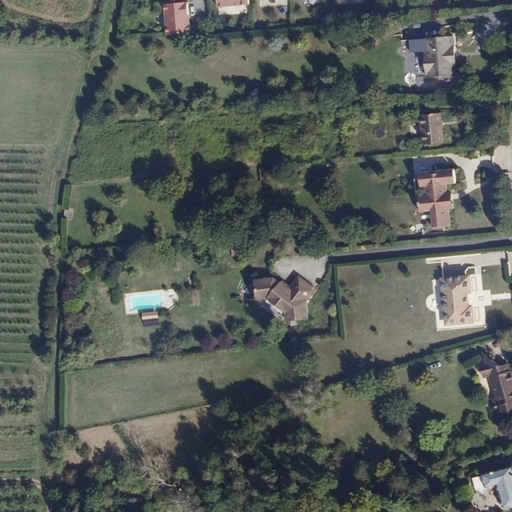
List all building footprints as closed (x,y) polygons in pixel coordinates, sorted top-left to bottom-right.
[(187,15),(186,1),(162,3),(165,34),(188,32),(187,22),(185,22),(185,16),(187,15)] [(423,56),(423,58),(450,56),(450,53),(452,53),(452,41),(425,43),(426,55),(423,56)] [(450,56),(423,58),(424,81),(454,78),(453,63),(450,63),(450,56)] [(444,143),(442,113),(421,115),(423,145),(444,143)] [(453,171),(419,176),(421,189),(425,189),(426,199),(419,200),(421,215),(432,213),(435,230),(452,228),(450,211),(447,196),(446,186),(455,184),(453,171)] [(475,293),(473,278),(447,282),(449,296),(447,296),(449,313),(452,313),(454,327),(480,323),(478,308),(475,308),(473,293),(475,293)] [(292,331),(313,327),(310,311),(321,301),(308,285),(296,295),(289,287),(288,288),(283,282),(261,286),(265,308),(276,306),(291,323),(292,331)] [(486,382),(493,380),(498,401),(490,403),(493,413),(496,412),(498,417),(511,413),(511,375),(511,376),(510,369),(502,371),(495,364),(489,366),(490,368),(483,370),(486,382)] [(461,404),(442,410),(446,422),(465,416),(461,404)] [(511,466),(484,475),(487,487),(499,485),(505,508),(511,506),(511,466)]
